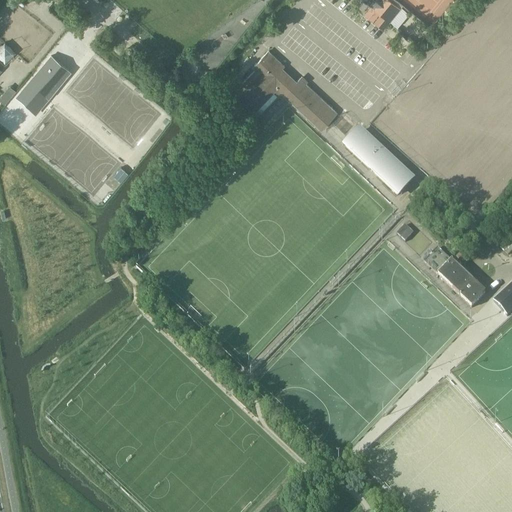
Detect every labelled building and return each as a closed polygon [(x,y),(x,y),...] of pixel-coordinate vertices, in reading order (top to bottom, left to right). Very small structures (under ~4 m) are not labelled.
[(390,0),(362,0),(372,7),(366,15),(383,29),(400,8),(390,0)] [(51,51),(0,112),(0,114),(26,136),(78,74),(51,51)] [(287,92),(323,127),(337,112),(299,78),(294,84),(279,71),(284,66),(275,58),(275,57),(268,51),(265,55),(255,66),(257,67),(243,83),(243,84),(235,93),(240,98),(254,111),(273,91),(279,96),(283,92),(285,94),(287,92)] [(410,182),(357,134),(343,150),(395,198),(410,182)] [(511,251),(511,245),(508,240),(500,248),(508,256),(511,251)] [(485,294),(474,283),(437,249),(424,263),(471,308),(485,294)] [(511,312),(511,285),(493,302),(507,317),(511,312)]
